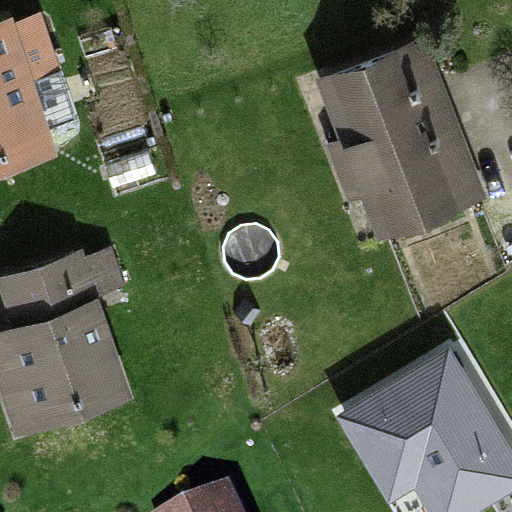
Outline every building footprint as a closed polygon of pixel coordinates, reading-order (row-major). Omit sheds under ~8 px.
[(0,38),(0,171),(53,156),(34,93),(60,85),(41,26),(0,38)] [(420,50),(328,89),(390,235),(482,196),(420,50)] [(4,289),(20,336),(95,311),(119,304),(107,266),(83,274),(80,264),(4,289)] [(20,336),(0,342),(0,380),(22,446),(128,411),(95,311),(20,336)] [(511,439),(448,333),(334,401),(387,489),(413,474),(435,511),(453,511),(511,477),(511,439)] [(206,511),(235,511),(231,502),(206,511)]
